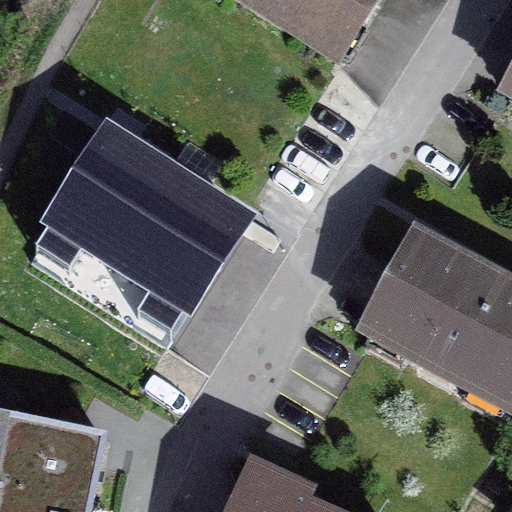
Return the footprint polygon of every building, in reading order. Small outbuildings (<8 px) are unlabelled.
[(234,0),(337,66),(379,0),(234,0)] [(53,229),(188,316),(243,231),(107,144),(53,229)] [(511,412),(511,299),(417,249),(370,337),(511,413),(511,412)] [(90,511),(105,444),(7,424),(0,459),(0,511),(90,511)] [(303,511),(307,504),(254,480),(239,511),(303,511)]
